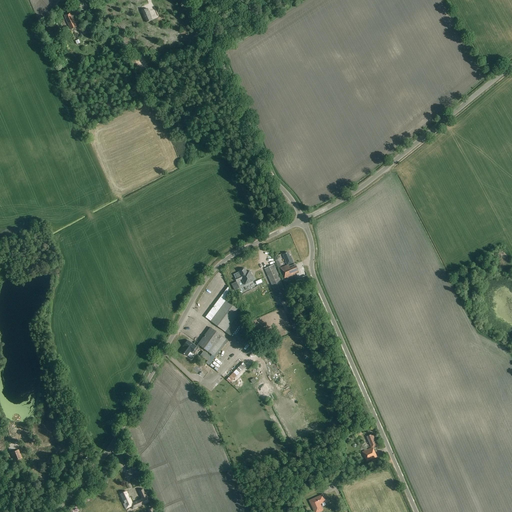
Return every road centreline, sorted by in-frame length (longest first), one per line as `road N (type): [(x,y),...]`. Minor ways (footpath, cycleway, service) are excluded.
road 1 (unclassified): [(53,511),(107,452),(207,277),(228,257),(302,220)]
road 2 (tertiary): [(415,511),(313,276),(302,220)]
road 3 (unclassified): [(302,220),(374,177),(511,65)]
road 4 (tertiary): [(302,220),(272,178),(195,0)]
